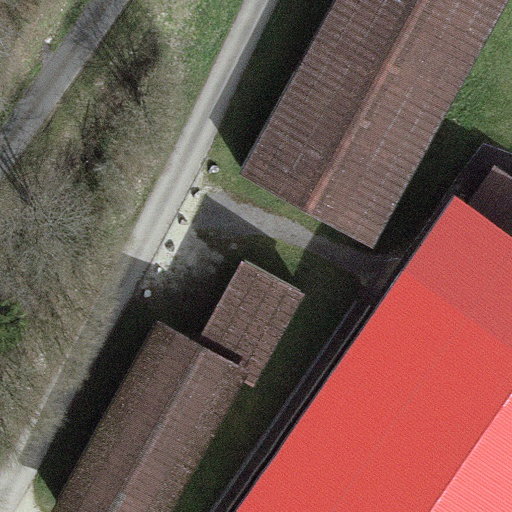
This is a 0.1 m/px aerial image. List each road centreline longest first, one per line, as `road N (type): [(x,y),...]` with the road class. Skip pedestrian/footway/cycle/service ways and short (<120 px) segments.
road 1 (track): [(258,0),(88,349),(0,492)]
road 2 (unclassified): [(0,155),(108,0)]
